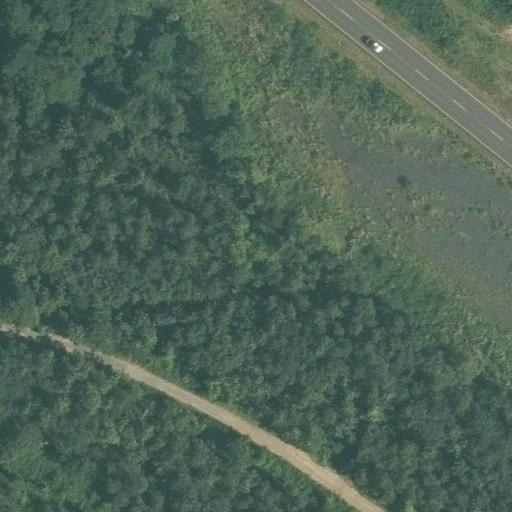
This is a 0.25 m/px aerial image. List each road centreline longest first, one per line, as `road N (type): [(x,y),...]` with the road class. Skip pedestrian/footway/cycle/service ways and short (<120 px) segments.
road 1 (track): [(366,511),(228,422),(94,360),(0,330)]
road 2 (secondary): [(318,0),(511,153)]
